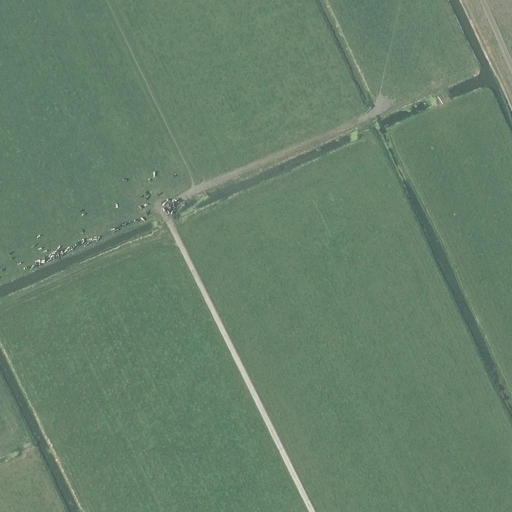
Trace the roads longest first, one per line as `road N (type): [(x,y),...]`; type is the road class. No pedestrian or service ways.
road 1 (track): [(385,107),(175,198),(165,211),(311,511)]
road 2 (track): [(165,211),(151,208),(0,279)]
